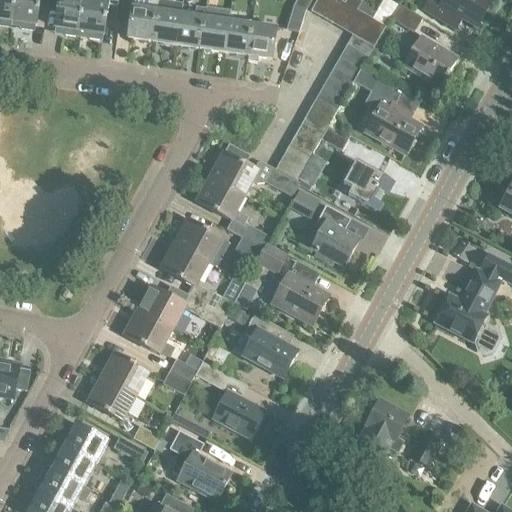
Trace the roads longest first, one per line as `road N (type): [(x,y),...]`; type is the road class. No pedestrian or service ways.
road 1 (residential): [(76,336),(205,117),(201,100),(167,88),(0,73)]
road 2 (unclassified): [(372,330),(511,78)]
road 3 (unclassified): [(274,511),(372,330)]
road 4 (residential): [(511,461),(372,330)]
road 5 (residential): [(0,479),(76,336)]
